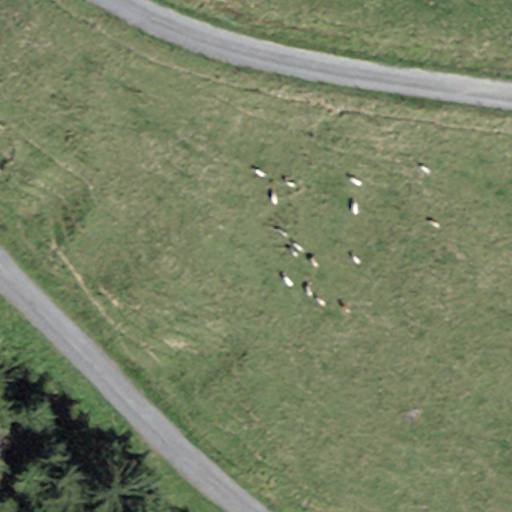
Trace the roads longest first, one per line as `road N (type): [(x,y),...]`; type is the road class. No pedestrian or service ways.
road 1 (unclassified): [(511,103),(186,44),(98,0)]
road 2 (unclassified): [(0,266),(249,511)]
